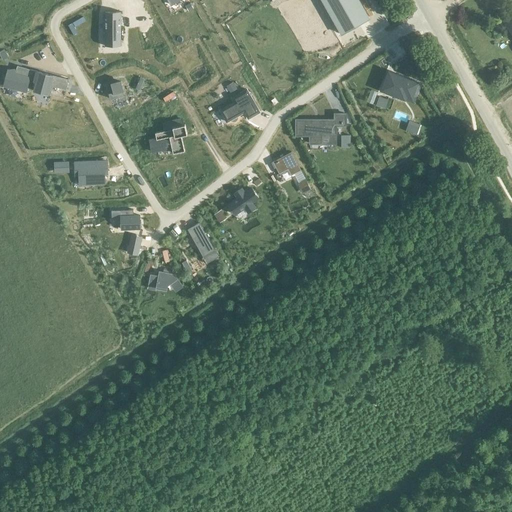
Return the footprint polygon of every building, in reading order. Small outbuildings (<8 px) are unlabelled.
[(369,18),(358,0),(321,0),(341,34),(369,18)] [(106,11),(105,11),(105,46),(105,42),(120,42),(120,46),(121,46),(121,11),(120,11),(120,12),(105,12),(106,11)] [(7,70),(3,85),(26,91),(30,77),(35,78),(34,81),(36,82),(34,90),(50,95),(53,86),(66,90),(69,79),(17,65),(15,72),(7,70)] [(395,75),(393,79),(388,77),(383,89),(386,90),(404,97),(405,93),(412,96),(413,96),(414,96),(418,84),(409,81),(410,81),(409,81),(402,78),(395,75)] [(120,81),(106,85),(107,89),(109,100),(120,97),(119,95),(124,94),(120,81)] [(233,82),(226,86),(230,92),(237,88),(233,82)] [(220,109),(227,122),(231,119),(231,120),(232,120),(234,121),(235,120),(236,120),(237,119),(237,118),(237,117),(237,116),(245,112),(248,118),(260,112),(247,89),(232,97),(235,101),(220,109)] [(387,101),(379,98),(377,105),(385,108),(387,101)] [(320,123),(312,123),(312,119),(296,119),(296,135),(310,135),(310,143),(322,143),(322,135),(336,135),(336,125),(346,125),(346,113),(335,113),(335,119),(320,119),(320,123)] [(156,138),(150,140),(152,152),(172,147),(173,153),(185,150),(181,135),(187,134),(185,124),(183,124),(181,119),(163,123),(165,130),(155,132),(156,138)] [(419,128),(409,124),(406,132),(416,136),(419,128)] [(350,135),(341,135),(342,147),(350,147),(350,135)] [(279,173),(288,169),(291,175),(301,170),(291,151),(273,161),(279,173)] [(55,161),(56,171),(69,170),(68,161),(55,161)] [(106,161),(75,162),(76,174),(80,174),(80,183),(104,182),(104,173),(107,173),(106,161)] [(305,179),(296,184),(301,193),(310,188),(305,179)] [(252,188),(245,193),(241,188),(235,193),(238,198),(228,205),(235,214),(245,207),(248,212),(255,207),(252,202),(259,197),(252,188)] [(133,209),(111,210),(112,218),(121,218),(121,229),(140,228),(140,227),(142,227),(141,220),(140,220),(140,215),(135,215),(133,213),(133,209)] [(221,209),(215,214),(219,220),(226,215),(221,209)] [(200,222),(188,229),(203,256),(215,249),(200,222)] [(129,239),(126,251),(137,253),(140,241),(129,239)] [(186,260),(182,263),(189,274),(193,271),(186,260)] [(151,274),(149,284),(166,288),(167,285),(171,283),(175,289),(181,285),(174,274),(160,271),(159,276),(151,274)]
